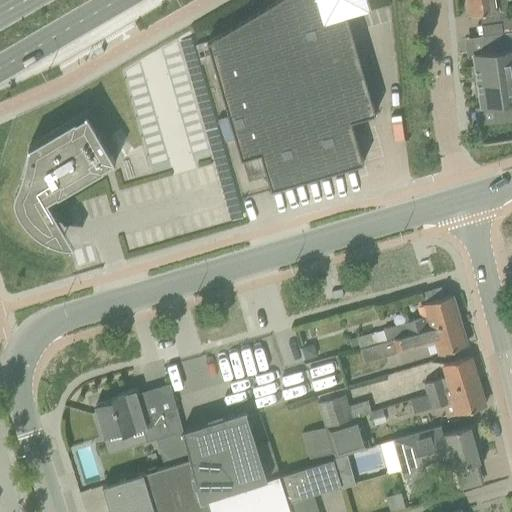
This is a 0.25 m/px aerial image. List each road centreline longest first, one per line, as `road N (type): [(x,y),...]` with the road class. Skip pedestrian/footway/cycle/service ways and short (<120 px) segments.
road 1 (unclassified): [(51,511),(15,370),(45,326),(460,200)]
road 2 (tertiary): [(511,394),(460,200)]
road 3 (residential): [(433,0),(456,180)]
road 4 (unknown): [(113,277),(103,234),(109,224),(226,190)]
road 5 (secondary): [(0,70),(121,0)]
